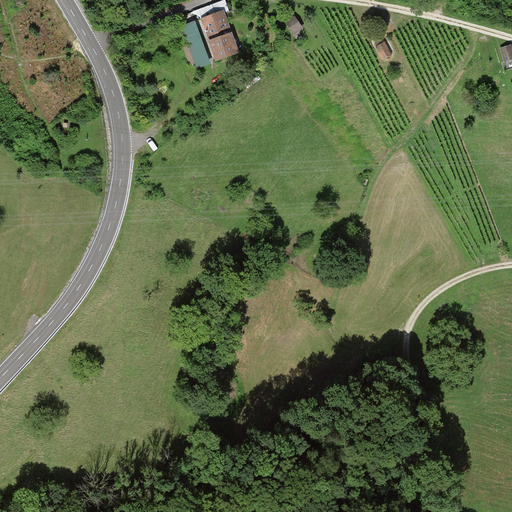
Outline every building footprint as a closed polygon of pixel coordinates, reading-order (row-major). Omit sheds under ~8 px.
[(224,11),(201,19),(209,41),(208,42),(216,62),(240,54),(224,11)] [(294,16),(285,23),(294,35),(303,29),(294,16)] [(195,22),(181,27),(188,46),(183,48),(190,65),(195,63),(197,70),(211,65),(195,22)] [(392,56),(385,42),(376,47),(383,61),(392,56)] [(511,45),(500,48),(504,63),(511,61),(511,45)]
